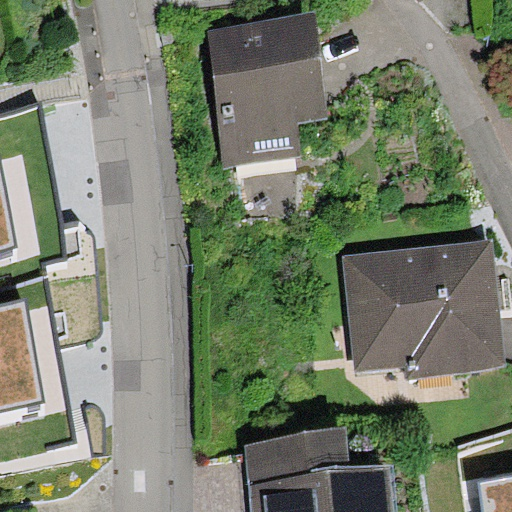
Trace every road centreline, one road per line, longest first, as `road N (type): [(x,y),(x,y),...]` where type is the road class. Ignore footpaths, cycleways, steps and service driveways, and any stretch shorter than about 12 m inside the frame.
road 1 (residential): [(122,0),(154,433),(146,511)]
road 2 (residential): [(424,22),(444,47),(511,204)]
